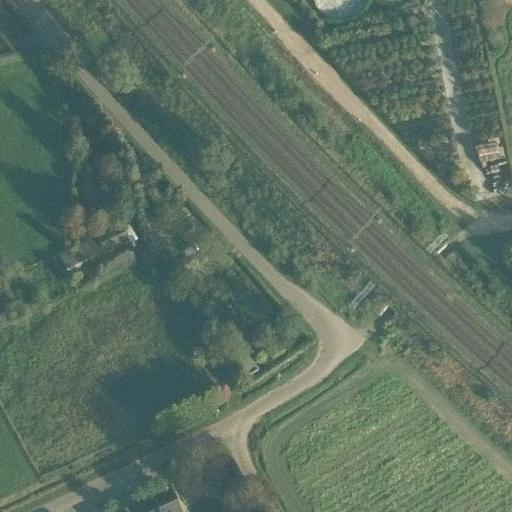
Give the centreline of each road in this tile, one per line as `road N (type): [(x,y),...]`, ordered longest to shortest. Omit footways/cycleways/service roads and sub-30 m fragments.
road 1 (unclassified): [(226,424),(344,350),(147,148),(17,0)]
road 2 (track): [(255,0),(481,225)]
road 3 (unclassified): [(40,511),(226,424)]
